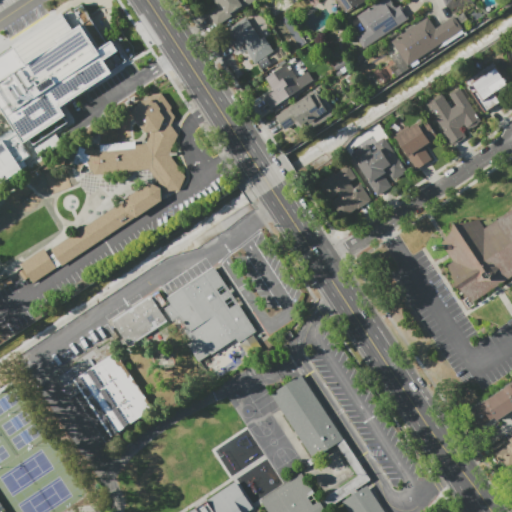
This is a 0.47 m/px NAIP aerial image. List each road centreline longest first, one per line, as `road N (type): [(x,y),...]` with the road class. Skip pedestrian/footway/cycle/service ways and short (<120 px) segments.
road 1 (secondary): [(272,188),(457,466)]
road 2 (residential): [(324,265),(511,140)]
road 3 (secondary): [(146,0),(260,170)]
